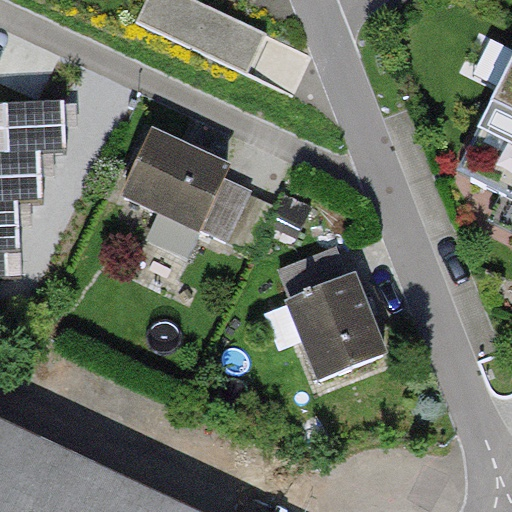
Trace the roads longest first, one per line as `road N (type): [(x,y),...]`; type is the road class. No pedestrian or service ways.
road 1 (residential): [(386,188),(0,12)]
road 2 (residential): [(502,511),(496,466),(386,188)]
road 3 (residential): [(386,188),(313,0)]
